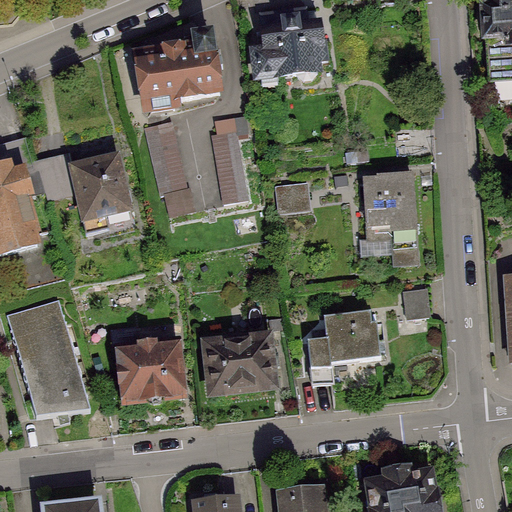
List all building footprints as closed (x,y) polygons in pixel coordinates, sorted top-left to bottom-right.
[(511,0),(490,0),(491,9),(483,10),(491,123),(511,121),(511,0)] [(267,55),(253,56),(257,83),(261,83),(262,90),(278,88),(277,81),(298,78),(298,81),(303,85),(313,84),(317,79),(317,76),(318,75),(317,67),(328,66),(326,46),(322,46),(319,29),(307,30),(305,16),(281,19),(281,16),(267,17),(267,21),(263,21),(267,55)] [(197,51),(136,61),(143,107),(152,113),(175,111),(179,103),(220,97),(211,40),(196,43),(197,51)] [(172,124),(145,130),(161,198),(165,197),(170,219),(192,214),(172,124)] [(238,134),(213,138),(224,207),(249,203),(238,134)] [(0,258),(37,248),(33,235),(36,234),(27,201),(31,200),(25,177),(35,174),(27,144),(0,151),(0,169),(1,171),(0,171),(0,258)] [(98,166),(74,171),(71,161),(38,169),(48,202),(77,196),(87,237),(110,232),(109,229),(133,222),(118,161),(98,166)] [(415,177),(365,180),(369,265),(419,263),(415,177)] [(307,187),(277,190),(279,206),(309,202),(307,187)] [(511,268),(498,269),(501,357),(511,356),(511,268)] [(430,294),(404,296),(407,333),(432,331),(430,294)] [(59,304),(8,318),(37,422),(91,415),(59,304)] [(380,317),(314,324),(319,379),(385,372),(380,317)] [(139,344),(136,329),(115,332),(118,348),(139,344)] [(276,342),(206,349),(212,400),(281,392),(276,342)] [(178,344),(118,351),(120,372),(117,372),(120,390),(123,390),(125,407),(146,405),(152,408),(161,407),(165,402),(185,400),(178,344)] [(385,483),(365,487),(369,511),(440,511),(434,475),(411,479),(410,472),(383,477),(385,483)] [(324,511),(322,491),(279,496),(281,511),(324,511)] [(239,511),(238,500),(194,505),(194,511),(239,511)]
